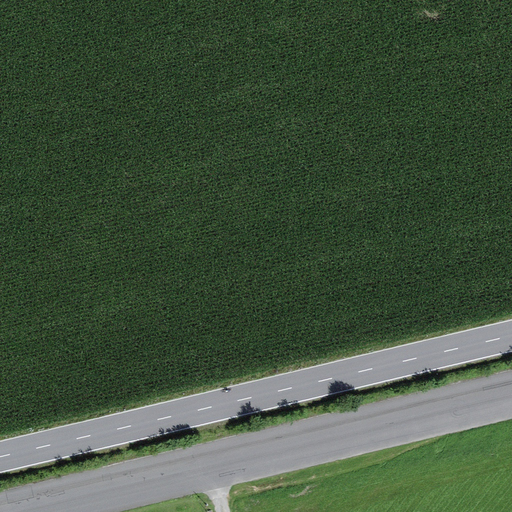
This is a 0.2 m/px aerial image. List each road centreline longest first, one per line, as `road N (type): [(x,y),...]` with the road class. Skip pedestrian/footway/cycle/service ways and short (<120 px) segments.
road 1 (unclassified): [(511,336),(0,458)]
road 2 (unclassified): [(16,511),(511,393)]
